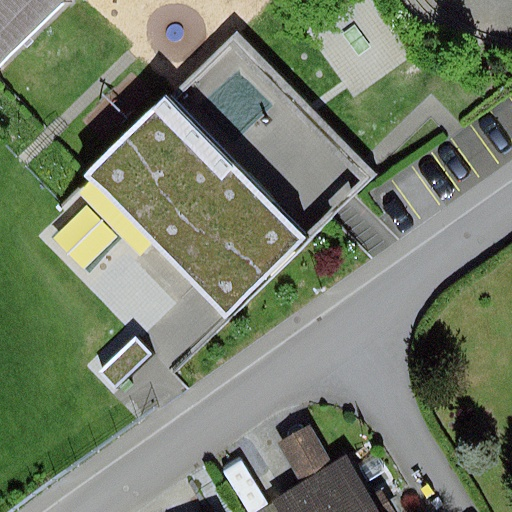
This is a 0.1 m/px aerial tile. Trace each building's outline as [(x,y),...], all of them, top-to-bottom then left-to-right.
[(0,0),(0,74),(2,76),(80,0),(0,0)] [(241,39),(101,178),(235,313),(375,175),(241,39)] [(143,338),(105,373),(122,390),(159,356),(143,338)] [(305,484),(339,463),(315,425),(282,446),(305,484)] [(305,484),(280,500),(287,511),(389,511),(353,455),(339,463),(305,484)]
